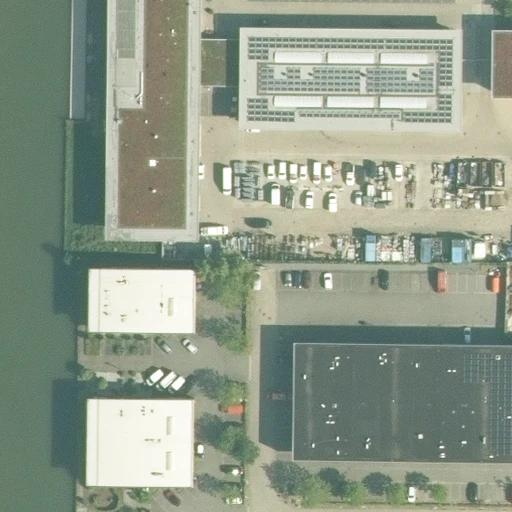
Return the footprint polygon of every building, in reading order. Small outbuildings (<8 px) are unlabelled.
[(116,0),(114,232),(191,233),(193,121),(193,92),(193,43),(194,17),(201,17),(200,0),(116,0)] [(458,34),(244,32),(244,43),(244,93),(243,125),(457,127),(458,34)] [(511,34),(496,34),(496,94),(511,94),(511,34)] [(244,43),(193,43),(193,92),(244,93),(244,43)] [(195,270),(99,269),(99,333),(194,334),(195,270)] [(511,345),(293,343),(291,461),(511,463),(511,345)] [(193,400),(98,399),(97,443),(193,444),(193,400)] [(193,444),(97,443),(97,487),(192,488),(193,444)]
